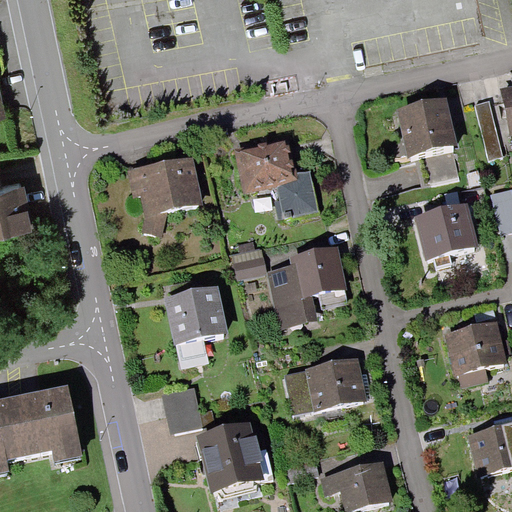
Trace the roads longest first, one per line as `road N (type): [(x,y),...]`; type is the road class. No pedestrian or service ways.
road 1 (residential): [(65,152),(334,99)]
road 2 (residential): [(334,99),(381,325)]
road 3 (residential): [(381,325),(431,511)]
road 4 (residential): [(65,152),(101,332)]
road 5 (residential): [(101,332),(141,511)]
road 6 (residential): [(334,99),(511,60)]
road 7 (residential): [(34,0),(65,152)]
road 8 (residential): [(505,293),(381,325)]
